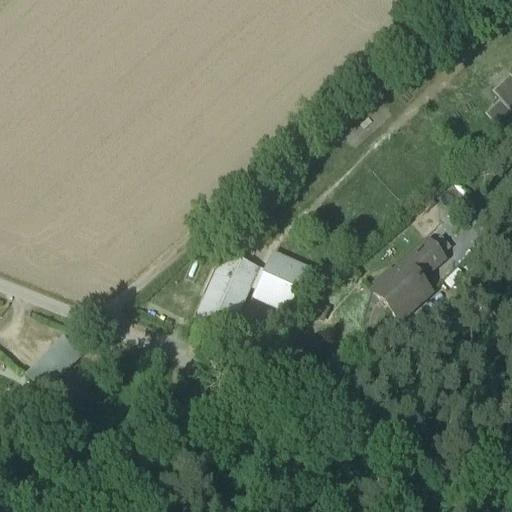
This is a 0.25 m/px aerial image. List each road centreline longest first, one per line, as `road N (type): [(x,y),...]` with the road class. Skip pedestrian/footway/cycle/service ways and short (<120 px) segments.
road 1 (unclassified): [(511,493),(0,296)]
road 2 (track): [(451,13),(94,336)]
road 3 (track): [(176,361),(105,511)]
